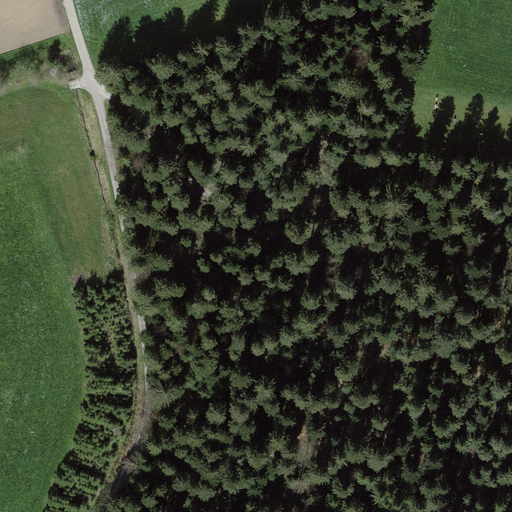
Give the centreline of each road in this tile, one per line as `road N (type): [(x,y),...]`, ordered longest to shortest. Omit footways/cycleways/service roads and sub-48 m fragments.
road 1 (unclassified): [(69,0),(116,180),(147,368),(139,437),(104,511)]
road 2 (track): [(90,83),(227,214),(282,242),(401,249),(511,223)]
